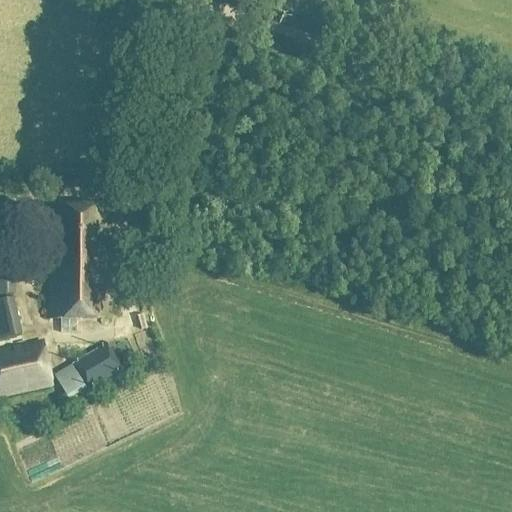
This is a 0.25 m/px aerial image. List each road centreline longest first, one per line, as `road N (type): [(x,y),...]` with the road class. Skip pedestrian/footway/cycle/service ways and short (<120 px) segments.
road 1 (track): [(511,107),(194,0)]
road 2 (track): [(131,250),(142,147),(192,0)]
